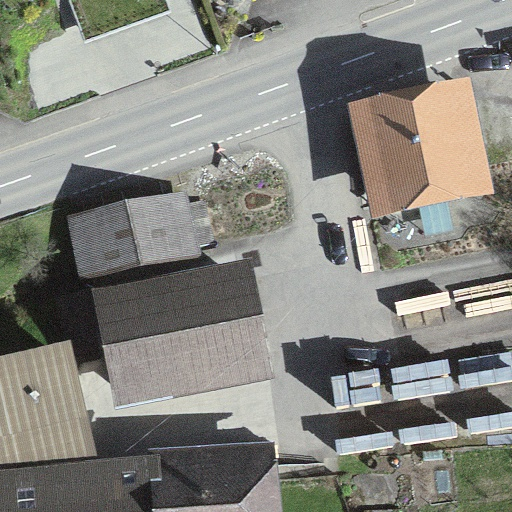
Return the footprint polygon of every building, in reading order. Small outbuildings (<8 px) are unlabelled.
[(68,0),(78,27),(152,0),(68,0)] [(383,185),(387,204),(471,187),(454,103),(354,123),(367,188),(383,185)] [(176,206),(81,227),(89,271),(210,245),(200,205),(177,210),(176,206)] [(476,433),(511,426),(511,340),(508,316),(511,314),(511,262),(398,283),(405,323),(455,314),(476,433)] [(108,307),(125,395),(258,369),(240,281),(108,307)] [(99,296),(61,304),(72,356),(110,348),(99,296)] [(0,359),(0,484),(96,482),(93,456),(64,345),(0,359)] [(446,439),(452,367),(400,363),(394,435),(446,439)] [(152,478),(96,482),(0,484),(0,511),(257,511),(254,467),(152,473),(152,478)]
